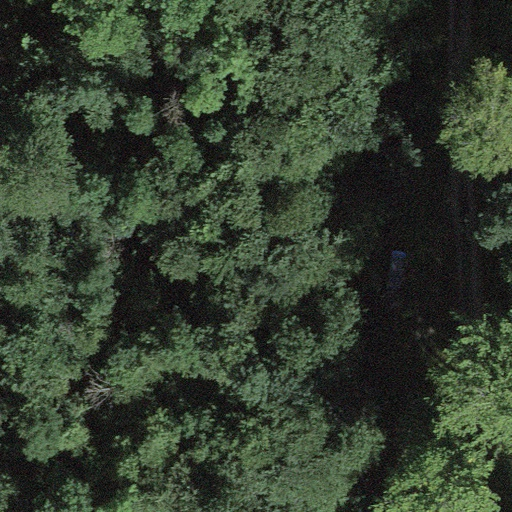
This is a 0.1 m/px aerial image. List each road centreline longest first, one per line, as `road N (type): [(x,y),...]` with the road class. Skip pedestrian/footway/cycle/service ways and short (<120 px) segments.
road 1 (track): [(482,511),(447,235),(462,0)]
road 2 (track): [(391,511),(447,235)]
